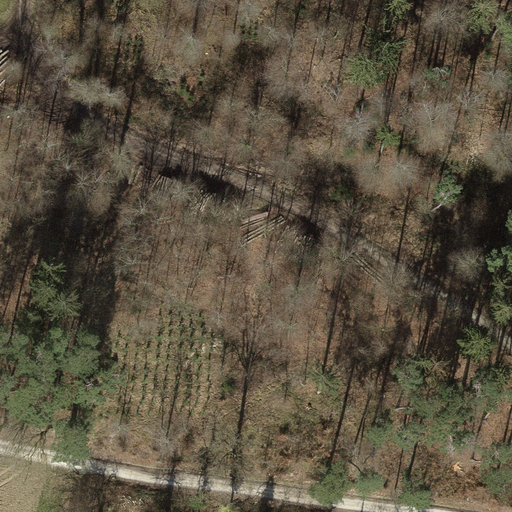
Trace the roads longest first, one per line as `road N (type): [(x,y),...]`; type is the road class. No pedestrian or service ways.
road 1 (track): [(31,0),(32,38),(50,75),(89,115),(290,200),(511,340)]
road 2 (track): [(0,444),(139,476),(393,511)]
